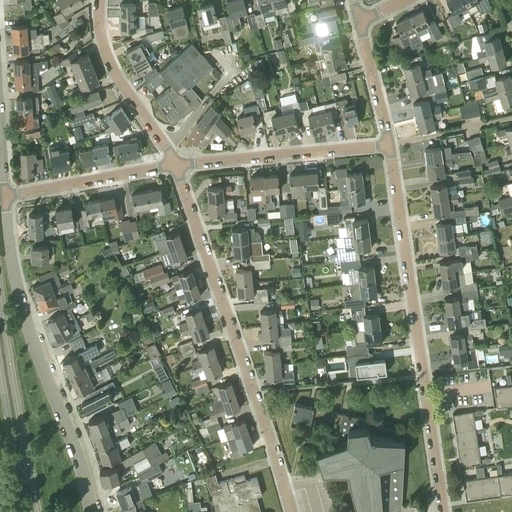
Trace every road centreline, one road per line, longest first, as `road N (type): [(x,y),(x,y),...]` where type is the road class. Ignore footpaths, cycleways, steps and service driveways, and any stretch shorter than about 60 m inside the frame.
road 1 (residential): [(442,511),(389,147)]
road 2 (residential): [(289,511),(173,165)]
road 3 (unclassified): [(89,511),(77,453),(18,286),(6,195)]
road 4 (secondary): [(38,511),(0,289)]
road 5 (residential): [(173,165),(389,147)]
road 6 (residential): [(173,165),(109,59),(101,0)]
road 7 (residential): [(6,195),(173,165)]
road 8 (secondary): [(0,370),(23,511)]
road 9 (residential): [(389,147),(358,19)]
